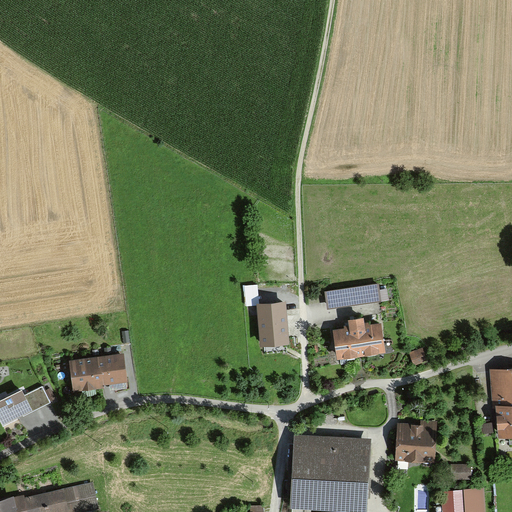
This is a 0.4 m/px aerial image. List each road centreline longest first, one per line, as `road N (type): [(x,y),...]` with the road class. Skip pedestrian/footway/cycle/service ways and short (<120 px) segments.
road 1 (unclassified): [(511,348),(290,409),(162,399),(126,404),(0,456)]
road 2 (track): [(301,283),(301,161),(333,0)]
